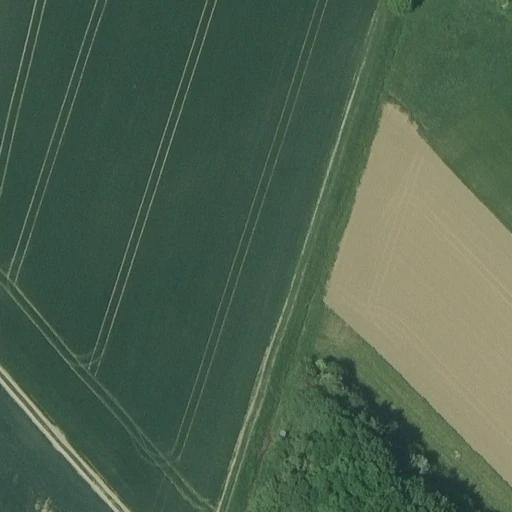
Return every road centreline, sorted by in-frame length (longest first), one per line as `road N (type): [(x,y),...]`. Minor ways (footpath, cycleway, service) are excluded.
road 1 (track): [(406,0),(239,511)]
road 2 (track): [(0,370),(123,511)]
